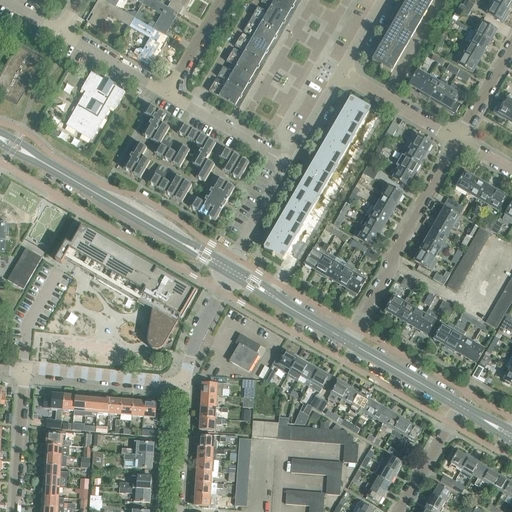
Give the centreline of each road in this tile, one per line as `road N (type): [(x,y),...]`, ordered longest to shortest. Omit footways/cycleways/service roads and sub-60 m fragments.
road 1 (tertiary): [(229,270),(0,136)]
road 2 (residential): [(349,341),(458,138)]
road 3 (residential): [(24,369),(180,383)]
road 4 (residential): [(14,511),(24,369)]
road 5 (tertiary): [(349,341),(229,270)]
road 6 (residential): [(340,70),(458,138)]
road 7 (tertiary): [(461,407),(349,341)]
road 8 (residential): [(171,511),(180,383)]
road 9 (residential): [(194,111),(258,0)]
road 10 (residential): [(60,32),(168,96)]
road 11 (residential): [(180,383),(229,270)]
road 12 (residential): [(399,511),(461,407)]
